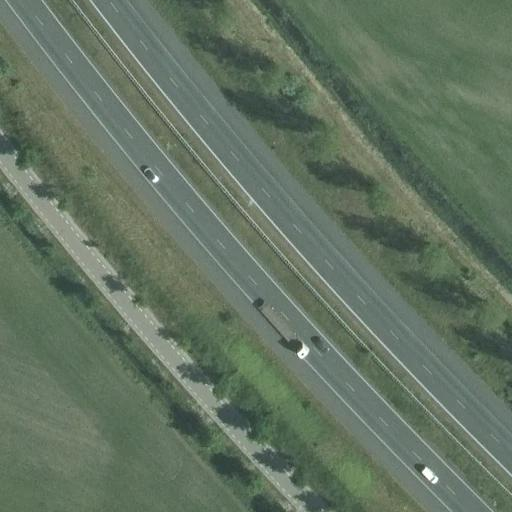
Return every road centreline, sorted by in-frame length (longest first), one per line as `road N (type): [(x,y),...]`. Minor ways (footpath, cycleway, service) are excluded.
road 1 (motorway): [(24,0),(161,175),(471,511)]
road 2 (motorway): [(511,456),(356,296),(109,0)]
road 3 (unclassified): [(314,511),(92,266),(0,148)]
